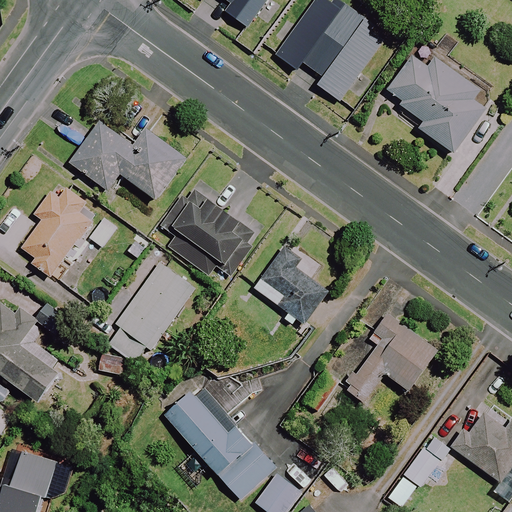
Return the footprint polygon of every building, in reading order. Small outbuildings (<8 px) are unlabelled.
[(312,54),(334,26),(328,22),(341,5),(333,0),(245,0),(264,14),(262,16),(312,54)] [(477,105),(484,94),(431,58),(423,71),(414,65),(406,75),(402,72),(387,94),(407,107),(404,111),(424,124),(419,131),(455,156),(486,111),(477,105)] [(134,149),(98,125),(70,166),(109,194),(121,177),(158,203),(187,161),(145,133),(134,149)] [(88,206),(66,190),(58,201),(50,195),(36,214),(44,220),(23,248),(35,257),(30,263),(52,280),(94,224),(81,215),(88,206)] [(118,230),(105,220),(90,241),(103,250),(118,230)] [(301,333),(329,294),(313,282),(319,274),(305,263),(286,250),(256,291),(288,314),(283,320),(301,333)] [(196,292),(160,266),(117,327),(153,352),(196,292)] [(45,328),(0,295),(0,375),(41,406),(69,368),(35,343),(45,328)] [(48,306),(41,315),(63,331),(70,321),(48,306)] [(438,354),(387,317),(367,344),(374,349),(346,387),(324,372),(302,402),(336,427),(356,399),(365,406),(386,377),(409,394),(438,354)] [(236,431),(194,384),(161,413),(241,502),(274,473),(236,431)] [(0,389),(0,404),(3,407),(11,397),(0,389)] [(0,436),(12,421),(0,412),(0,436)] [(511,422),(506,431),(484,415),(469,436),(465,432),(452,449),(501,484),(511,468),(511,422)] [(74,467),(15,451),(7,481),(0,503),(0,511),(40,511),(50,479),(69,484),(74,467)] [(438,464),(419,455),(407,481),(426,490),(438,464)] [(288,511),(301,496),(278,477),(256,505),(265,511),(288,511)]
